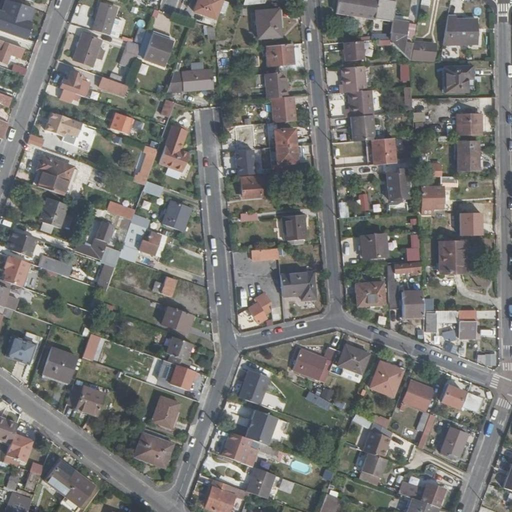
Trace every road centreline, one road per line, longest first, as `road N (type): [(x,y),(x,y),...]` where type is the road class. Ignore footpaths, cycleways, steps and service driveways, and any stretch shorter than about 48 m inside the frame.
road 1 (residential): [(502,0),(507,387)]
road 2 (residential): [(337,321),(309,0)]
road 3 (residential): [(228,347),(205,109)]
road 4 (tertiary): [(171,511),(0,384)]
road 5 (residential): [(63,0),(0,179)]
road 6 (residential): [(507,387),(337,321)]
road 7 (residential): [(173,511),(228,347)]
road 8 (residential): [(464,511),(507,387)]
